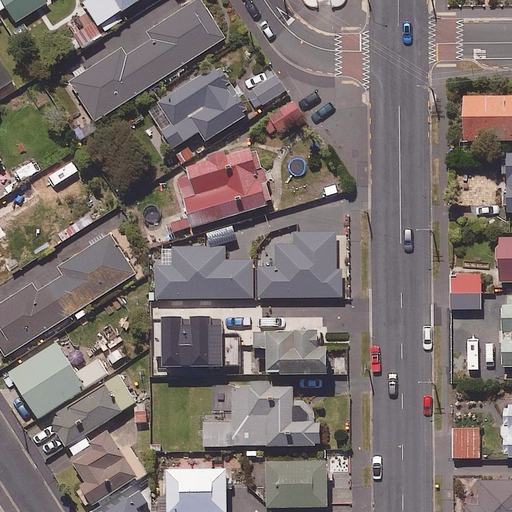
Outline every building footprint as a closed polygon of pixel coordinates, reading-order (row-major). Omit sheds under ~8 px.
[(0,0),(18,26),(50,4),(47,0),(0,0)] [(98,0),(87,7),(107,37),(120,28),(117,23),(151,0),(98,0)] [(228,40),(202,1),(149,36),(154,44),(130,59),(125,51),(73,85),(98,124),(228,40)] [(83,55),(103,40),(93,27),(74,41),(83,55)] [(0,92),(16,83),(0,58),(0,92)] [(253,119),(222,70),(151,115),(176,153),(203,136),(210,146),(253,119)] [(288,94),(278,78),(249,96),(259,112),(288,94)] [(511,100),(469,101),(469,145),(511,144),(511,100)] [(306,118),(295,103),(267,124),(278,139),(306,118)] [(272,210),(254,152),(191,171),(195,183),(183,187),(197,233),(272,210)] [(0,220),(40,197),(32,184),(0,202),(0,220)] [(88,212),(72,223),(73,226),(49,242),(54,251),(96,223),(88,212)] [(194,232),(189,218),(171,224),(176,238),(194,232)] [(0,238),(0,242),(15,267),(39,253),(22,225),(0,238)] [(209,249),(218,246),(219,249),(240,243),(237,235),(236,229),(206,237),(209,249)] [(339,236),(297,236),(297,247),(279,247),(279,271),(261,271),(261,301),(345,300),(345,272),(339,272),(339,236)] [(74,317),(79,323),(96,312),(92,305),(138,276),(113,237),(61,270),(66,279),(40,295),(35,287),(0,309),(0,347),(8,359),(74,317)] [(0,276),(15,267),(0,242),(0,276)] [(228,264),(227,250),(175,250),(175,270),(158,270),(159,302),(255,301),(255,263),(228,264)] [(483,277),(455,278),(456,297),(484,297),(483,277)] [(511,299),(510,299),(510,328),(477,328),(477,357),(507,357),(507,371),(511,371),(511,299)] [(324,334),(259,333),(258,349),(273,349),(272,375),(332,376),(333,348),(323,348),(324,334)] [(87,388),(57,342),(11,372),(41,418),(87,388)] [(110,377),(99,362),(83,373),(93,388),(110,377)] [(137,401),(119,375),(51,422),(68,448),(137,401)] [(246,450),(247,460),(260,459),(260,450),(325,448),(325,426),(318,426),(318,413),(306,403),(297,403),(297,390),(275,390),(275,385),(252,386),(252,391),(234,391),(235,426),(205,426),(206,451),(246,450)] [(502,406),(502,450),(509,450),(509,454),(511,453),(511,400),(510,401),(510,406),(502,406)] [(478,426),(453,426),(454,456),(479,455),(478,426)] [(77,491),(90,511),(92,511),(137,483),(139,486),(151,478),(131,448),(123,453),(111,436),(94,447),(90,441),(68,455),(87,484),(77,491)] [(332,461),(271,463),(272,508),(333,507),(332,461)] [(232,511),(231,475),(171,477),(172,511),(232,511)] [(511,511),(511,476),(481,477),(481,500),(466,501),(465,511),(511,511)] [(139,511),(149,506),(141,494),(113,511),(139,511)]
